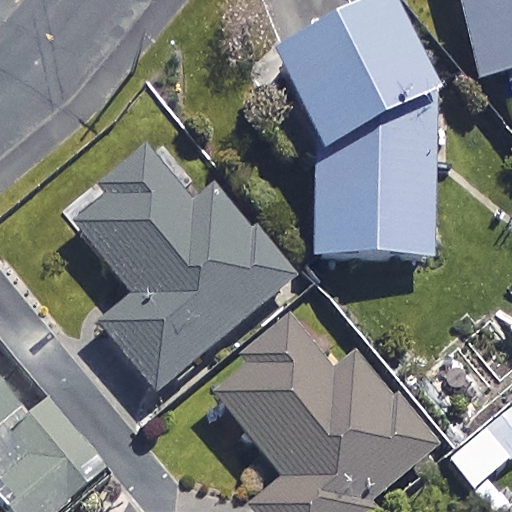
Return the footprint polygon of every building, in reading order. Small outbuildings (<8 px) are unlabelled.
[(511,133),(511,0),(447,0),(469,90),(498,82),(511,134),(511,133)] [(424,98),(374,2),(267,57),(304,153),(303,269),(423,270),(424,98)] [(186,214),(144,165),(65,233),(126,305),(91,335),(149,402),(285,286),(207,195),(186,214)] [(428,455),(308,311),(202,400),(276,488),(247,511),(362,511),(361,511),(428,455)] [(14,433),(0,416),(0,511),(57,511),(98,478),(41,410),(14,433)] [(511,455),(511,418),(505,410),(439,460),(464,492),(511,455)] [(511,511),(511,477),(477,506),(482,511),(511,511)]
